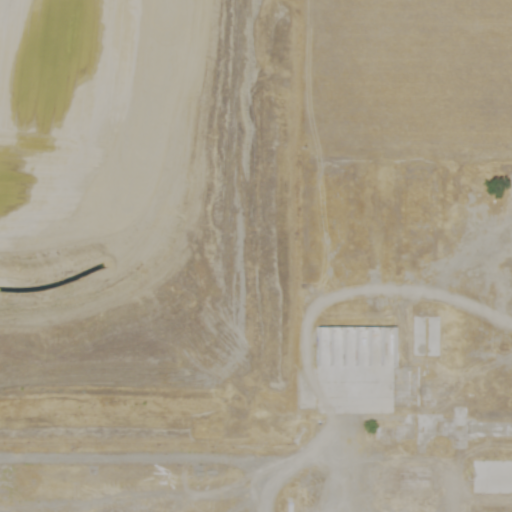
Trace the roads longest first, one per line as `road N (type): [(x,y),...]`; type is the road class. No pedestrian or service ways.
road 1 (track): [(257,511),(263,425),(330,422),(368,347),(511,292)]
road 2 (track): [(0,443),(263,425)]
